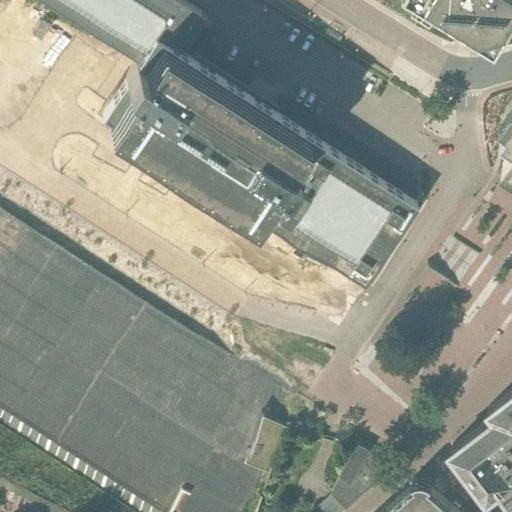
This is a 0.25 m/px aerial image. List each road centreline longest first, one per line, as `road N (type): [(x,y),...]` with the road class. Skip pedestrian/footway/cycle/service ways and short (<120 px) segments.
road 1 (residential): [(353,343),(243,306),(0,149)]
road 2 (residential): [(353,343),(460,174),(466,74)]
road 3 (residential): [(428,448),(332,379),(353,343)]
road 4 (residential): [(466,74),(331,0)]
